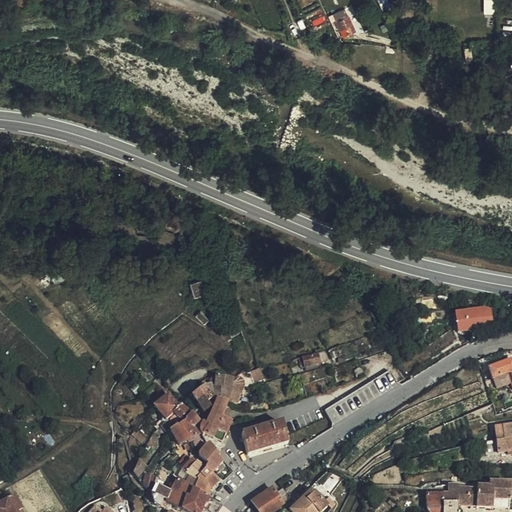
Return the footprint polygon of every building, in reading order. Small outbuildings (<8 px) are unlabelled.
[(334,12),(336,16),(346,12),(346,14),(349,13),(346,6),(334,12)] [(400,13),(410,31),(415,29),(413,24),(419,22),(417,17),(414,8),(400,13)] [(346,12),(336,16),(341,27),(346,25),(349,32),(357,28),(349,13),(346,14),(346,12)] [(385,29),(390,26),(386,20),(381,23),(385,29)] [(192,296),(205,291),(200,278),(187,282),(192,296)] [(491,317),(489,306),(481,306),(464,308),(453,310),(455,327),(477,324),(486,321),(491,317)] [(317,353),(307,355),(302,356),(304,365),(318,362),(317,353)] [(494,377),(495,381),(508,377),(510,383),(511,381),(511,358),(489,367),(493,378),(494,377)] [(227,403),(227,402),(227,401),(229,390),(236,392),(238,387),(235,376),(214,377),(213,385),(213,388),(222,389),(220,401),(227,403)] [(508,377),(495,381),(497,387),(510,383),(508,377)] [(229,390),(227,401),(237,403),(240,391),(239,390),(240,386),(238,387),(236,392),(229,390)] [(212,401),(217,403),(218,401),(220,401),(222,389),(213,388),(209,387),(206,388),(212,401)] [(200,391),(190,399),(204,413),(210,409),(207,405),(212,401),(206,388),(200,391)] [(164,421),(166,420),(177,411),(176,409),(166,397),(152,408),(161,419),(158,422),(160,425),(164,421)] [(332,423),(354,413),(347,399),(326,409),(332,423)] [(201,435),(208,439),(211,435),(219,422),(221,416),(227,403),(220,401),(218,401),(217,403),(204,425),(203,425),(201,424),(198,429),(198,433),(200,436),(201,435)] [(175,428),(185,443),(190,441),(194,452),(196,451),(195,448),(198,444),(198,442),(197,439),(190,427),(185,422),(182,418),(187,414),(178,408),(176,409),(177,411),(166,420),(175,428)] [(185,422),(190,427),(195,423),(187,414),(182,418),(185,422)] [(223,420),(224,417),(221,416),(219,422),(211,435),(214,436),(223,420)] [(211,435),(208,439),(218,445),(231,420),(224,417),(223,420),(214,436),(211,435)] [(168,426),(175,428),(166,420),(164,421),(168,426)] [(159,427),(163,432),(168,426),(164,421),(160,425),(159,427)] [(163,432),(167,437),(170,434),(169,432),(175,428),(168,426),(163,432)] [(281,426),(240,437),(246,458),(287,446),(281,426)] [(511,426),(498,429),(499,438),(497,439),(498,451),(511,449),(511,426)] [(169,432),(170,434),(178,447),(185,443),(175,428),(169,432)] [(185,443),(191,453),(194,452),(190,441),(185,443)] [(206,466),(213,472),(219,465),(221,463),(205,449),(201,449),(196,456),(197,459),(206,466)] [(180,482),(179,484),(182,487),(187,479),(192,481),(202,469),(189,461),(179,471),(180,472),(184,475),(182,477),(184,477),(180,482)] [(134,465),(142,471),(144,468),(136,462),(134,465)] [(130,471),(130,473),(136,479),(142,471),(134,465),(130,471)] [(210,475),(213,472),(206,466),(203,470),(202,469),(192,481),(196,484),(201,486),(203,484),(210,475)] [(146,471),(139,480),(149,488),(156,479),(146,471)] [(180,472),(175,479),(180,482),(184,477),(182,477),(184,475),(180,472)] [(210,490),(217,483),(210,475),(203,484),(209,489),(210,490)] [(168,492),(187,502),(188,501),(196,484),(192,481),(187,479),(182,487),(179,484),(174,482),(168,492)] [(488,486),(488,487),(495,487),(496,498),(510,498),(511,498),(511,481),(488,482),(488,486)] [(188,501),(195,504),(199,496),(203,487),(201,486),(196,484),(188,501)] [(205,498),(209,489),(203,484),(201,486),(203,487),(199,496),(205,498)] [(165,505),(179,511),(182,511),(187,502),(168,492),(164,491),(153,485),(151,493),(150,496),(162,502),(166,503),(165,505)] [(458,486),(442,486),(442,494),(442,506),(457,506),(460,506),(469,505),(469,488),(457,487),(458,486)] [(488,487),(476,487),(476,488),(476,502),(482,501),(482,500),(493,500),(493,498),(496,498),(495,487),(488,487)] [(312,488),(308,492),(324,509),(328,505),(312,488)] [(250,503),(256,511),(271,511),(282,504),(278,498),(280,497),(278,494),(276,495),(271,489),(250,503)] [(320,511),(324,509),(308,492),(289,511),(290,511),(320,511)] [(15,493),(12,495),(19,508),(21,507),(23,506),(15,493)] [(442,506),(442,494),(433,495),(434,511),(442,511),(442,506)] [(19,508),(12,495),(0,502),(0,511),(16,511),(15,511),(19,508)] [(434,511),(433,495),(425,495),(426,511),(442,511),(434,511)] [(162,502),(150,496),(151,500),(154,507),(159,509),(162,502)] [(203,507),(204,507),(208,500),(205,498),(199,496),(195,504),(203,507)] [(510,498),(496,498),(496,500),(493,500),(493,507),(510,507),(510,498)] [(396,505),(395,504),(390,500),(387,505),(392,509),(396,505)] [(187,502),(182,511),(200,511),(203,507),(195,504),(188,501),(187,502)]
